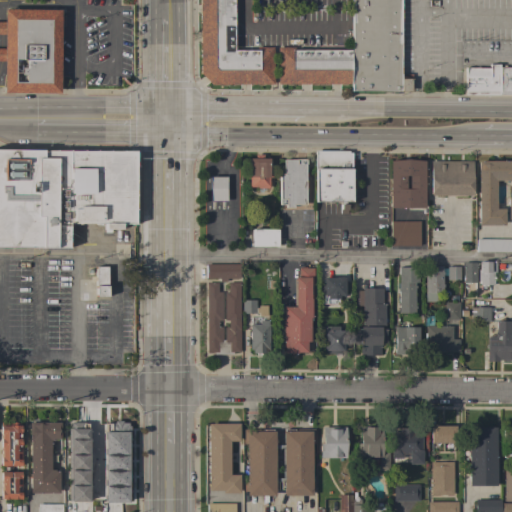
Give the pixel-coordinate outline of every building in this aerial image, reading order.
[(199,0),(233,0),(233,49),(255,49),(255,47),(272,47),(273,84),(211,84),(199,73),(199,0)] [(351,91),(351,0),(400,0),(400,78),(410,78),(410,91),(351,91)] [(59,93),(2,92),(3,61),(0,61),(0,48),(3,48),(3,34),(0,34),(0,21),(3,21),(3,9),(60,9),(59,93)] [(277,84),(277,47),(293,47),(293,49),(350,49),(350,84),(277,84)] [(498,95),(464,95),(465,68),(489,68),(489,64),(498,64),(498,67),(498,95)] [(511,67),(511,95),(498,95),(498,67),(511,67)] [(0,149),(135,151),(134,224),(120,223),(120,230),(104,229),(104,223),(68,223),(68,248),(0,247),(0,149)] [(314,151),(347,151),(347,153),(351,153),(351,202),(344,202),(344,204),(346,204),(346,214),(339,214),(339,202),(315,202),(314,151)] [(248,158),(254,158),(254,155),(262,155),(262,158),(268,158),(268,167),(270,167),(270,177),(268,177),(268,188),(256,188),(256,187),(248,187),(248,158)] [(305,159),(305,164),(304,164),(305,204),(292,205),(292,207),(285,207),(285,204),(279,204),(278,174),(283,174),(282,160),(305,159)] [(423,185),(427,185),(427,194),(423,194),(423,208),(389,208),(389,160),(423,160),(423,185)] [(430,195),(430,161),(472,161),(472,195),(430,195)] [(477,161),(511,161),(511,219),(507,219),(507,196),(510,196),(510,180),(494,180),(495,209),(503,209),(504,225),(477,225),(477,161)] [(209,176),(225,176),(225,201),(209,201),(209,176)] [(390,246),(390,221),(419,221),(419,245),(390,246)] [(250,246),(251,229),(277,229),(277,246),(250,246)] [(511,251),(476,251),(476,239),(511,239),(511,251)] [(495,261),(495,272),(493,272),(493,285),(487,285),(487,286),(483,286),(483,285),(479,285),(479,281),(477,281),(478,270),(479,270),(479,261),(495,261)] [(463,262),(475,262),(475,282),(468,283),(468,284),(464,284),(464,282),(463,282),(463,262)] [(239,264),(239,278),(226,278),(226,282),(218,282),(218,278),(205,278),(205,264),(239,264)] [(424,267),(441,266),(441,272),(442,272),(443,274),(441,274),(442,284),(443,284),(443,287),(442,287),(442,292),(438,292),(438,301),(425,301),(424,267)] [(459,280),(446,280),(446,266),(459,266),(459,280)] [(95,267),(106,267),(107,296),(95,297),(95,267)] [(313,315),(310,315),(310,318),(309,318),(309,342),(306,342),(306,352),(296,352),(296,353),(291,353),(291,352),(282,352),(282,313),(277,313),(277,309),(281,308),(281,306),(293,305),(292,278),(294,278),(294,277),(298,277),(298,268),(299,268),(299,267),(305,267),(305,268),(312,268),(313,315)] [(398,313),(398,305),(397,305),(397,303),(398,303),(398,291),(397,291),(397,289),(398,289),(398,267),(417,267),(417,282),(414,282),(414,285),(415,285),(415,288),(414,288),(414,306),(415,306),(415,308),(414,308),(414,313),(398,313)] [(345,277),(319,278),(320,304),(337,303),(337,296),(346,295),(345,277)] [(265,289),(265,281),(273,281),(273,289),(265,289)] [(239,352),(232,352),(232,354),(213,354),(213,352),(206,352),(205,282),(217,282),(217,292),(221,292),(221,320),(217,320),(217,327),(221,327),(221,340),(224,340),(223,327),(227,327),(227,320),(223,320),(223,292),(227,292),(227,282),(239,282),(239,352)] [(361,325),(361,306),(352,306),(352,290),(361,291),(361,288),(381,288),(381,291),(388,292),(387,304),(383,304),(383,325),(361,325)] [(241,300),(255,300),(255,308),(257,308),(257,306),(265,306),(265,316),(257,316),(257,313),(241,313),(241,300)] [(458,320),(442,320),(442,302),(458,302),(458,320)] [(470,321),(470,307),(489,307),(489,321),(470,321)] [(249,324),(259,324),(259,320),(267,320),(267,324),(268,324),(268,350),(265,350),(265,353),(251,353),(251,350),(249,350),(249,324)] [(486,336),(487,336),(487,332),(494,332),(494,321),(508,321),(508,335),(511,334),(511,362),(503,362),(503,360),(497,360),(497,361),(486,361),(486,336)] [(323,330),(327,330),(327,326),(341,326),(341,330),(343,330),(343,350),(323,350),(323,330)] [(359,355),(360,344),(353,344),(354,335),(355,335),(355,328),(359,329),(359,326),(380,327),(380,329),(385,329),(385,335),(386,335),(386,344),(379,344),(379,355),(359,355)] [(425,352),(425,326),(451,326),(451,339),(458,339),(458,352),(425,352)] [(394,327),(417,327),(417,351),(404,351),(404,355),(394,355),(394,327)] [(0,422),(7,422),(7,423),(19,423),(19,427),(20,426),(21,465),(20,465),(20,466),(0,466),(0,422)] [(29,423),(59,422),(59,439),(54,439),(54,440),(49,440),(49,470),(53,470),(53,471),(58,471),(58,493),(29,493),(29,423)] [(207,424),(238,424),(238,441),(228,441),(229,475),(238,475),(239,493),(221,493),(221,490),(208,491),(207,424)] [(101,454),(101,447),(102,438),(101,438),(101,428),(107,428),(107,425),(113,425),(113,428),(120,428),(120,438),(121,438),(121,446),(119,446),(119,454),(101,454)] [(429,426),(454,426),(455,443),(430,443),(429,426)] [(467,428),(470,428),(470,427),(474,427),(475,428),(487,428),(487,426),(491,426),(492,428),(494,428),(495,486),(467,486),(467,428)] [(345,427),(345,458),(319,458),(319,444),(322,444),(321,427),(345,427)] [(388,471),(378,471),(378,458),(357,458),(357,443),(359,443),(359,427),(381,427),(381,453),(388,453),(388,471)] [(67,460),(67,452),(66,452),(66,444),(68,444),(68,428),(82,428),(82,433),(89,433),(89,443),(86,443),(86,454),(85,454),(85,456),(79,456),(79,454),(78,455),(78,460),(67,460)] [(246,496),(246,492),(243,492),(243,477),(246,477),(246,444),(242,444),(242,429),(272,429),(272,431),(274,431),(274,444),(282,444),(282,431),(284,431),(284,429),(313,428),(313,443),(310,444),(311,476),(314,476),(314,490),(311,490),(311,495),(283,495),(283,489),(280,489),(280,486),(277,486),(277,489),(274,489),(274,496),(246,496)] [(390,432),(398,432),(398,428),(415,428),(415,431),(421,431),(421,464),(408,464),(408,454),(402,454),(402,458),(390,458),(390,432)] [(511,457),(503,457),(502,429),(511,429),(511,457)] [(452,495),(430,495),(430,462),(452,462),(452,495)] [(503,467),(511,467),(511,501),(503,501),(503,467)] [(0,499),(0,472),(20,472),(20,499),(0,499)] [(97,479),(98,493),(97,493),(97,495),(92,495),(92,499),(86,499),(86,494),(83,494),(83,489),(82,489),(82,485),(83,485),(83,479),(97,479)] [(392,501),(392,484),(418,484),(418,501),(392,501)] [(338,511),(338,495),(351,495),(351,511),(338,511)] [(82,511),(82,500),(99,500),(99,511),(82,511)] [(474,511),(474,500),(499,500),(499,511),(474,511)] [(427,511),(427,502),(457,501),(457,511),(427,511)] [(206,511),(206,503),(234,503),(234,511),(206,511)] [(351,511),(351,503),(366,503),(366,511),(351,511)] [(511,511),(500,511),(500,503),(511,503),(511,511)]
